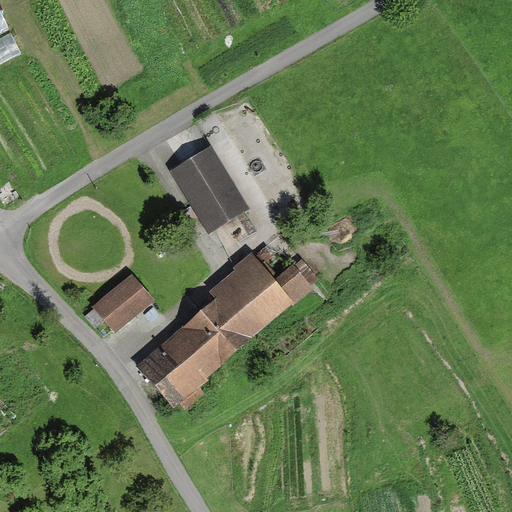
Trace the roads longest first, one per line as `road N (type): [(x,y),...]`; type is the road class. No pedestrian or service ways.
road 1 (unclassified): [(1,230),(384,0)]
road 2 (unclassified): [(197,511),(107,362),(18,271),(1,230)]
